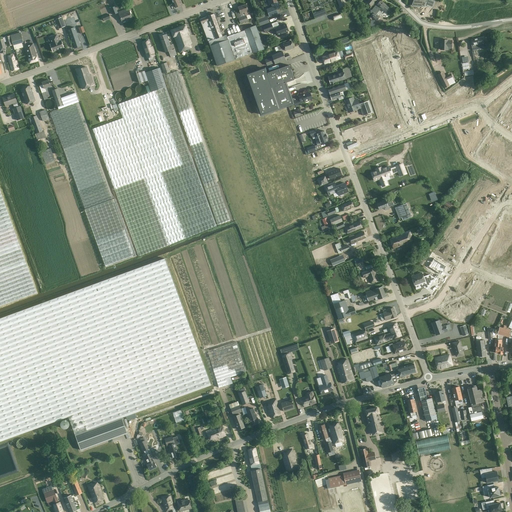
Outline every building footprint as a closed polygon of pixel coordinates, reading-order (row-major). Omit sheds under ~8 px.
[(267,9),(269,17),(278,14),(277,10),(280,9),(280,7),(278,2),(277,2),(276,0),(269,0),(270,0),(268,1),(269,5),(271,4),(272,7),(267,9)] [(380,8),(386,12),(389,7),(380,0),(375,8),(379,11),(380,8)] [(239,19),(240,24),(248,21),(246,15),(250,14),(246,4),(238,7),(240,11),(236,13),(238,19),(239,19)] [(129,9),(118,12),(122,22),(132,18),(129,9)] [(371,21),(375,24),(380,17),(372,11),(370,14),(372,15),(371,16),(373,18),(371,21)] [(200,19),(208,42),(223,36),(215,14),(200,19)] [(58,25),(59,29),(65,27),(62,17),(56,20),(56,21),(54,22),(56,25),(58,25)] [(267,17),(258,20),(260,26),(269,22),(267,17)] [(278,22),(263,27),(265,33),(275,29),(278,35),(279,35),(279,37),(287,34),(286,32),(289,31),(286,24),(281,26),(280,27),(280,26),(278,22)] [(68,30),(75,48),(81,46),(75,28),(73,28),(72,25),(67,27),(68,30)] [(178,48),(180,52),(187,49),(190,49),(192,48),(190,44),(191,43),(187,32),(188,32),(186,25),(170,31),(173,37),(174,37),(178,48)] [(246,34),(228,40),(229,42),(235,60),(253,53),(264,49),(256,26),(244,30),(246,34)] [(21,32),(11,35),(14,45),(24,42),(21,32)] [(169,51),(171,57),(177,55),(173,44),(170,45),(167,34),(159,37),(164,52),(169,51)] [(50,45),(53,52),(64,48),(61,41),(59,41),(56,35),(49,38),(52,44),(50,45)] [(471,45),(472,51),(482,49),(482,48),(486,47),(485,43),(484,37),(472,40),(473,45),(471,45)] [(228,40),(210,46),(217,66),(235,60),(229,42),(228,40)] [(448,40),(441,40),(441,50),(452,50),(452,41),(448,41),(448,40)] [(142,43),(147,58),(155,55),(154,52),(152,47),(151,47),(149,41),(142,43)] [(285,48),(286,51),(294,48),(291,41),(283,44),(277,47),(279,50),(285,48)] [(28,59),(30,63),(38,61),(37,56),(33,43),(24,46),(28,59)] [(369,46),(358,50),(360,55),(364,53),(365,58),(375,54),(373,49),(370,50),(369,46)] [(340,59),(338,51),(322,57),(324,64),(340,59)] [(265,60),(267,66),(275,63),(275,64),(284,61),(286,60),(286,61),(292,59),(290,55),(285,58),(283,52),(272,56),(272,57),(265,60)] [(367,62),(364,63),(365,68),(376,64),(375,62),(377,61),(375,54),(365,58),(367,62)] [(11,65),(12,71),(19,69),(17,61),(16,61),(14,55),(7,57),(9,63),(10,65),(11,65)] [(409,58),(404,60),(407,69),(414,67),(415,69),(421,67),(420,63),(418,63),(416,57),(409,59),(409,58)] [(170,72),(167,63),(161,65),(165,74),(170,72)] [(281,84),(294,80),(292,74),(291,71),(289,65),(267,73),(265,68),(247,75),(261,115),(293,104),(288,88),(283,90),(281,84)] [(380,66),(370,70),(371,75),(381,71),(380,66)] [(78,77),(82,89),(88,87),(86,84),(92,82),(90,75),(89,75),(87,67),(77,70),(79,76),(78,77)] [(328,77),(330,84),(346,79),(352,77),(349,67),(343,69),(344,72),(328,77)] [(93,129),(138,256),(169,245),(216,226),(166,87),(160,68),(145,73),(151,92),(118,104),(123,118),(93,129)] [(413,75),(410,76),(412,82),(422,78),(421,74),(424,73),(422,68),(412,72),(413,75)] [(218,225),(230,220),(178,71),(166,75),(218,225)] [(451,79),(452,79),(453,79),(451,74),(440,79),(444,88),(445,88),(450,85),(449,84),(453,83),(453,84),(454,83),(453,83),(451,79)] [(422,78),(412,82),(415,88),(418,87),(419,90),(429,86),(428,81),(424,82),(422,78)] [(43,85),(40,86),(42,93),(46,92),(45,88),(51,86),(54,85),(53,82),(50,83),(49,80),(42,82),(43,85)] [(148,88),(148,86),(147,85),(146,84),(145,83),(143,83),(141,84),(140,85),(139,86),(139,88),(139,90),(140,91),(141,92),(142,92),(143,93),(145,92),(147,91),(148,90),(148,88)] [(328,89),(330,96),(339,93),(340,93),(342,93),(342,92),(346,91),(344,84),(328,89)] [(462,90),(458,93),(465,101),(471,97),(469,95),(471,93),(463,84),(460,87),(462,90)] [(36,101),(30,86),(21,89),(26,104),(36,101)] [(420,92),(417,93),(419,100),(429,96),(427,92),(431,90),(429,86),(419,90),(420,92)] [(137,92),(137,91),(137,90),(137,89),(136,88),(134,87),(132,87),(131,87),(129,88),(129,89),(128,90),(128,92),(128,93),(129,95),(130,96),(132,96),(134,96),(136,95),(137,93),(137,92)] [(59,110),(50,113),(85,210),(105,267),(136,257),(116,199),(111,192),(79,102),(76,93),(61,98),(58,88),(52,90),(58,107),(59,110)] [(126,95),(126,93),(125,92),(124,91),(123,90),(122,90),(120,90),(119,91),(118,92),(117,93),(117,95),(117,96),(117,97),(118,98),(120,99),(122,100),(123,99),(125,98),(126,97),(126,95)] [(339,93),(330,96),(332,100),(338,98),(339,100),(345,98),(342,92),(342,93),(340,93),(339,93)] [(300,99),(300,101),(304,100),(304,102),(305,101),(306,102),(309,101),(308,100),(312,99),(310,93),(299,97),(293,99),(295,105),(294,101),(300,99)] [(453,93),(449,97),(456,105),(458,103),(460,106),(465,101),(458,93),(455,96),(453,93)] [(14,94),(3,98),(6,106),(13,104),(15,108),(13,109),(17,121),(23,119),(24,118),(20,106),(18,107),(14,94)] [(429,96),(419,100),(421,106),(424,105),(426,108),(436,104),(434,99),(430,100),(429,96)] [(353,97),(345,100),(347,105),(346,105),(349,112),(357,109),(360,108),(363,116),(373,113),(368,101),(359,104),(357,99),(354,100),(353,97)] [(388,104),(382,106),(383,110),(386,109),(387,114),(398,110),(396,104),(389,106),(388,104)] [(431,110),(424,113),(427,121),(438,117),(436,109),(437,109),(436,106),(430,108),(431,110)] [(294,112),(296,117),(302,115),(300,109),(294,112)] [(49,119),(45,110),(40,112),(43,121),(49,119)] [(398,110),(387,114),(389,119),(399,116),(398,110)] [(35,134),(37,140),(46,137),(44,131),(43,131),(37,115),(31,118),(37,133),(35,134)] [(399,116),(389,119),(391,124),(401,121),(399,116)] [(511,120),(505,116),(502,120),(510,126),(511,123),(511,120)] [(393,129),(389,130),(390,134),(396,132),(396,129),(403,126),(401,121),(391,124),(393,129)] [(292,122),(287,124),(290,133),(295,131),(292,122)] [(287,124),(281,126),(285,135),(290,133),(287,124)] [(371,124),(353,130),(358,143),(375,136),(371,124)] [(281,126),(276,128),(280,137),(285,135),(281,126)] [(276,128),(271,130),(275,139),(280,137),(276,128)] [(271,130),(266,131),(270,141),(275,139),(271,130)] [(266,131),(260,134),(264,143),(270,141),(266,131)] [(315,131),(310,132),(311,136),(312,135),(313,139),(315,138),(317,145),(321,144),(328,141),(327,138),(326,134),(325,134),(324,131),(317,133),(316,134),(315,131)] [(491,137),(489,141),(497,147),(500,143),(491,137)] [(489,141),(486,144),(495,150),(497,147),(489,141)] [(486,144),(484,148),(493,153),(495,150),(486,144)] [(55,160),(51,148),(41,152),(45,163),(55,160)] [(484,148),(482,151),(490,157),(493,153),(484,148)] [(482,151),(479,155),(488,160),(490,157),(482,151)] [(479,155),(477,159),(485,164),(488,160),(479,155)] [(290,157),(283,159),(285,166),(292,164),(290,157)] [(283,159),(275,162),(278,169),(285,166),(283,159)] [(275,162),(268,164),(271,171),(278,169),(275,162)] [(268,164),(261,167),(264,173),(271,171),(268,164)] [(402,164),(396,166),(400,176),(406,174),(402,164)] [(293,165),(286,168),(288,175),(296,172),(293,165)] [(377,171),(372,173),(375,181),(380,179),(381,182),(385,180),(384,177),(392,174),(389,167),(381,169),(376,170),(377,171)] [(286,168),(279,171),(281,177),(288,175),(286,168)] [(328,173),(330,179),(342,175),(339,169),(328,173)] [(279,171),(271,173),(274,180),(281,177),(279,171)] [(271,173),(264,176),(266,182),(274,180),(271,173)] [(327,183),(325,177),(318,180),(320,186),(327,183)] [(340,195),(341,196),(343,196),(343,194),(348,192),(345,183),(336,186),(334,183),(325,186),(329,195),(338,192),(339,195),(340,195)] [(498,192),(488,186),(485,191),(483,190),(481,193),(486,196),(487,195),(494,199),(498,192)] [(300,189),(295,190),(298,200),(303,198),(300,189)] [(0,305),(36,293),(0,192),(0,305)] [(432,202),(437,200),(435,192),(429,193),(432,202)] [(478,204),(487,210),(490,205),(485,201),(486,199),(481,195),(479,198),(481,200),(478,204)] [(277,197),(272,198),(276,208),(281,206),(277,197)] [(387,203),(385,199),(382,201),(383,201),(377,204),(379,210),(385,208),(385,209),(388,208),(388,207),(394,205),(392,201),(391,202),(387,203)] [(446,209),(448,211),(452,203),(447,200),(446,201),(445,200),(443,203),(445,204),(443,208),(446,210),(446,209)] [(351,208),(353,207),(351,202),(341,206),(343,211),(346,210),(347,211),(351,209),(351,208)] [(487,210),(478,204),(475,209),(473,207),(471,211),(476,214),(478,212),(484,215),(487,210)] [(403,205),(395,208),(399,218),(407,215),(403,205)] [(321,213),(323,218),(336,213),(335,208),(327,211),(321,213)] [(470,217),(467,222),(476,227),(479,222),(474,218),(475,216),(470,213),(468,216),(470,217)] [(501,226),(507,228),(511,217),(505,214),(501,226)] [(340,215),(330,220),(332,226),(343,221),(340,215)] [(362,227),(360,222),(345,228),(348,234),(362,227)] [(476,227),(467,222),(464,226),(462,225),(460,228),(465,231),(467,229),(473,233),(476,227)] [(459,234),(456,239),(465,244),(468,239),(463,235),(464,233),(459,230),(457,233),(459,234)] [(390,239),(393,249),(401,246),(409,243),(407,237),(410,236),(409,231),(397,236),(390,239)] [(497,236),(506,240),(509,234),(499,231),(497,236)] [(349,236),(351,244),(366,238),(364,232),(354,235),(354,234),(349,236)] [(506,240),(497,236),(495,241),(504,245),(506,240)] [(426,249),(431,252),(436,245),(435,245),(437,242),(431,238),(429,242),(430,243),(426,249)] [(465,244),(456,239),(453,243),(451,242),(449,245),(454,248),(455,246),(462,250),(465,244)] [(335,245),(339,254),(350,249),(348,245),(341,248),(339,243),(335,245)] [(457,256),(450,252),(452,249),(447,246),(445,249),(447,250),(443,256),(453,262),(457,256)] [(499,261),(489,257),(487,263),(497,266),(499,261)] [(0,318),(0,441),(68,417),(81,450),(127,433),(122,418),(211,385),(165,258),(0,318)] [(441,275),(446,266),(434,258),(429,267),(441,275)] [(368,277),(370,282),(378,279),(374,267),(366,270),(366,271),(361,272),(363,278),(368,277)] [(430,287),(432,283),(435,278),(430,274),(424,277),(422,273),(413,276),(414,278),(412,279),(414,285),(425,281),(426,285),(429,287),(430,287)] [(478,286),(475,291),(483,295),(487,286),(489,287),(490,284),(479,280),(477,285),(478,286)] [(386,296),(382,286),(365,292),(366,295),(364,296),(365,300),(368,300),(369,303),(386,296)] [(349,309),(346,300),(333,304),(338,319),(356,313),(354,307),(349,309)] [(383,313),(386,320),(397,316),(394,308),(388,310),(389,311),(383,313)] [(432,323),(436,335),(447,331),(445,326),(442,327),(439,320),(432,323)] [(373,321),(364,325),(366,330),(375,327),(373,321)] [(387,340),(393,339),(401,336),(397,323),(388,327),(391,333),(385,335),(385,334),(378,337),(380,344),(388,341),(387,340)] [(511,330),(500,327),(498,334),(509,337),(511,330)] [(327,330),(331,343),(339,341),(336,328),(327,330)] [(365,330),(353,335),(355,342),(368,338),(365,330)] [(495,339),(494,347),(496,347),(495,352),(498,353),(498,354),(502,354),(503,353),(503,349),(503,348),(501,347),(502,340),(495,339)] [(476,341),(478,357),(486,356),(484,340),(476,341)] [(462,352),(459,341),(452,343),(455,353),(462,352)] [(207,351),(219,388),(228,385),(226,379),(246,372),(236,342),(207,351)] [(389,344),(393,355),(396,354),(407,350),(404,342),(400,343),(400,342),(393,344),(392,343),(389,344)] [(282,355),(288,374),(295,372),(289,353),(282,355)] [(438,369),(452,366),(449,354),(434,358),(438,369)] [(320,360),(323,371),(332,368),(329,358),(320,360)] [(362,364),(364,369),(373,366),(373,365),(374,366),(382,363),(380,358),(372,361),(372,362),(371,361),(362,364)] [(336,366),(342,383),(345,383),(351,381),(354,379),(349,362),(348,359),(340,362),(341,365),(336,366)] [(379,377),(382,388),(394,384),(393,382),(397,381),(397,380),(400,379),(400,377),(416,372),(414,364),(398,368),(397,363),(387,366),(389,371),(393,370),(393,371),(398,369),(398,372),(391,375),(391,374),(379,377)] [(379,380),(375,366),(369,368),(361,371),(362,376),(365,375),(367,382),(373,380),(373,382),(379,380)] [(319,387),(321,395),(328,393),(328,392),(333,390),(331,383),(329,383),(327,375),(321,377),(323,385),(319,387)] [(256,387),(260,398),(267,396),(263,384),(256,387)] [(452,388),(456,407),(462,405),(463,403),(459,387),(452,388)] [(468,408),(471,421),(484,418),(480,403),(484,402),(481,389),(477,390),(476,387),(468,389),(472,405),(472,407),(468,408)] [(250,402),(245,390),(244,388),(237,391),(243,405),(250,402)] [(424,389),(417,390),(421,401),(427,400),(424,389)] [(436,405),(438,413),(445,411),(444,403),(443,404),(442,401),(445,400),(443,390),(438,392),(439,393),(435,394),(437,402),(438,405),(436,405)] [(314,395),(313,395),(312,391),(305,394),(306,396),(301,398),(300,399),(301,403),(303,402),(305,407),(316,403),(314,395)] [(421,401),(425,418),(430,417),(431,420),(437,419),(432,398),(427,400),(421,401)] [(267,406),(271,417),(281,414),(276,399),(268,402),(269,405),(267,406)] [(410,413),(411,417),(417,415),(413,399),(407,400),(410,413)] [(281,403),(284,412),(288,410),(288,409),(294,407),(292,400),(281,403)] [(233,415),(242,412),(238,401),(229,404),(233,415)] [(456,407),(452,408),(453,412),(455,422),(460,421),(458,411),(457,406),(456,407)] [(365,410),(368,420),(367,420),(370,432),(379,430),(380,434),(384,433),(383,429),(379,416),(378,413),(377,407),(365,410)] [(228,422),(224,408),(219,410),(224,424),(228,422)] [(247,411),(252,425),(258,422),(253,408),(247,411)] [(240,414),(233,417),(239,430),(245,428),(240,414)] [(335,444),(336,447),(343,446),(342,442),(343,441),(342,438),(343,437),(339,422),(329,425),(330,428),(328,429),(329,432),(330,432),(334,444),(335,444)] [(192,426),(196,436),(202,434),(200,428),(196,429),(195,425),(192,426)] [(211,435),(214,441),(218,439),(227,435),(222,425),(206,432),(207,437),(211,435)] [(324,425),(318,426),(322,439),(328,437),(324,425)] [(419,432),(421,438),(433,435),(431,428),(419,432)] [(312,448),(308,433),(302,435),(307,449),(312,448)] [(170,449),(173,458),(179,456),(176,447),(175,445),(179,443),(177,437),(173,438),(172,436),(165,439),(167,446),(169,445),(170,449)] [(416,440),(418,455),(450,450),(448,436),(416,440)] [(147,465),(150,470),(157,466),(154,461),(155,460),(151,452),(145,440),(144,438),(140,439),(142,442),(139,443),(145,454),(144,455),(145,456),(144,456),(148,464),(147,465)] [(334,451),(331,442),(325,443),(328,453),(334,451)] [(251,466),(259,464),(256,448),(248,450),(251,466)] [(282,456),(287,472),(298,469),(292,450),(287,451),(288,454),(282,456)] [(370,461),(376,459),(374,452),(361,455),(364,468),(371,466),(370,461)] [(392,452),(392,463),(403,463),(402,452),(392,452)] [(270,511),(261,469),(251,471),(259,511),(270,511)] [(486,475),(487,483),(498,481),(496,471),(488,473),(487,469),(480,470),(481,476),(486,475)] [(328,478),(330,487),(345,484),(346,485),(361,481),(359,470),(343,473),(344,475),(328,478)] [(71,483),(76,495),(82,493),(77,480),(71,483)] [(92,498),(94,503),(104,499),(100,483),(93,485),(92,483),(87,485),(92,498)] [(489,493),(490,498),(500,495),(500,494),(500,490),(499,491),(498,487),(494,488),(494,484),(483,486),(484,494),(489,493)] [(54,505),(58,503),(53,490),(44,493),(48,503),(52,501),(54,505)] [(65,498),(70,511),(72,511),(77,510),(71,495),(65,498)] [(171,496),(162,498),(165,511),(171,509),(172,511),(176,511),(176,508),(174,509),(171,496)] [(237,511),(248,511),(246,497),(235,500),(237,511)] [(178,502),(180,511),(192,508),(189,500),(185,501),(184,500),(178,502)] [(489,508),(490,511),(493,511),(502,510),(501,509),(502,508),(501,504),(500,504),(500,503),(495,504),(494,500),(481,503),(483,510),(489,508)] [(58,503),(54,505),(56,511),(63,511),(60,502),(58,503)]
